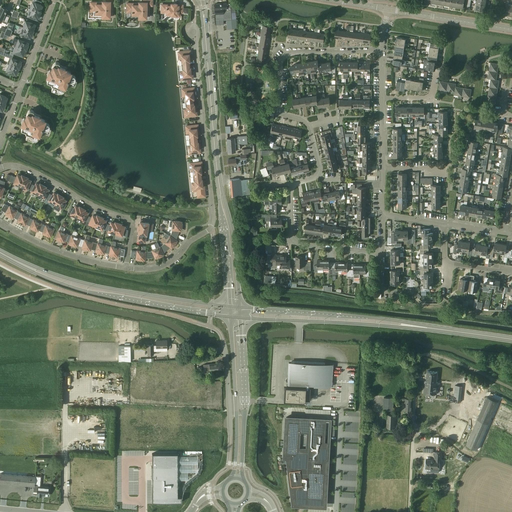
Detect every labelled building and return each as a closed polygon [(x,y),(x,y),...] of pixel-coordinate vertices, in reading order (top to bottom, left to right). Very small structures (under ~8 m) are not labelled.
[(30,9),(29,9),(40,13),(39,12),(42,6),(40,6),(41,2),(36,0),(35,4),(33,3),(32,3),(31,4),(30,5),(30,7),(29,6),(28,8),(30,9)] [(110,14),(112,14),(113,3),(108,3),(108,2),(103,2),(99,2),(99,3),(90,2),(90,3),(90,6),(90,8),(90,11),(96,11),(96,14),(102,14),(102,17),(110,17),(110,14)] [(136,3),(127,3),(127,4),(127,7),(126,9),(127,9),(127,12),(132,12),(132,14),(139,15),(139,18),(146,18),(146,15),(149,15),(149,4),(144,4),(144,2),(139,2),(139,3),(136,3)] [(230,3),(214,4),(216,25),(223,24),(223,20),(226,20),(231,19),(230,3)] [(182,13),(183,5),(176,5),(176,4),(171,4),(171,6),(167,6),(167,5),(162,5),(161,12),(167,13),(167,14),(171,14),(171,15),(172,15),(172,17),(179,17),(180,17),(180,13),(182,13)] [(0,20),(1,21),(0,21),(1,21),(1,20),(7,23),(6,24),(7,24),(10,15),(9,17),(4,14),(5,12),(6,11),(6,9),(6,10),(1,7),(1,6),(0,8),(0,20)] [(40,13),(29,9),(29,10),(28,12),(28,13),(29,13),(28,16),(37,19),(38,17),(40,13)] [(22,27),(33,31),(32,31),(35,25),(32,24),(33,23),(28,22),(26,22),(25,21),(24,22),(23,24),(23,25),(24,26),(24,28),(22,27)] [(260,32),(269,34),(270,31),(271,27),(262,25),(262,29),(261,29),(260,32)] [(33,31),(22,27),(22,28),(21,30),(21,31),(22,32),(21,34),(30,38),(31,35),(31,36),(33,31)] [(295,39),(296,30),(292,30),(292,29),(289,29),(288,38),(291,38),(291,39),(295,39)] [(342,40),(343,31),(340,31),(340,30),(336,29),(335,38),(338,39),(342,40)] [(296,30),(295,39),(299,40),(299,39),(302,40),(303,31),(300,30),(299,31),(296,30)] [(303,31),(302,40),(305,40),(305,41),(309,41),(310,32),(307,32),(307,31),(303,31)] [(343,31),(342,40),(346,40),(349,40),(350,31),(347,31),(347,32),(343,31)] [(350,31),(349,40),(352,41),(356,42),(357,33),(354,32),(353,32),(350,31)] [(260,40),(269,41),(270,37),(269,37),(269,34),(260,32),(260,36),(261,36),(260,40)] [(310,32),(309,41),(313,42),(313,41),(316,42),(317,33),(314,32),(314,33),(310,32)] [(317,33),(316,42),(319,42),(324,43),(325,34),(321,34),(321,33),(317,33)] [(357,33),(356,42),(360,42),(363,42),(364,33),(361,33),(357,33)] [(364,33),(363,42),(366,43),(371,44),(372,35),(368,34),(366,34),(364,33)] [(15,46),(26,50),(27,45),(28,43),(18,39),(18,40),(17,42),(16,43),(16,45),(15,46)] [(259,43),(258,47),(267,48),(268,45),(269,41),(260,40),(259,43)] [(26,50),(15,46),(14,45),(13,47),(15,48),(14,49),(13,51),(13,52),(14,52),(16,53),(16,54),(20,55),(21,55),(23,56),(25,50),(26,50)] [(258,50),(258,54),(267,55),(267,51),(267,48),(258,47),(258,50)] [(183,65),(189,65),(188,62),(189,61),(189,58),(191,58),(190,51),(178,52),(179,59),(182,59),(182,62),(183,62),(183,65)] [(267,55),(258,54),(257,57),(256,61),(265,62),(265,59),(266,59),(267,55)] [(7,64),(19,68),(20,64),(21,62),(9,57),(9,60),(8,61),(7,63),(7,64)] [(312,61),(306,62),(307,70),(307,73),(311,73),(311,74),(314,74),(312,61)] [(64,90),(65,87),(67,88),(69,84),(74,86),(76,80),(75,80),(75,79),(75,78),(75,77),(74,76),(73,75),(72,75),(70,74),(71,72),(65,70),(65,69),(59,66),(60,65),(60,64),(59,64),(59,63),(58,62),(57,62),(56,62),(55,62),(54,63),(54,64),(53,65),(51,70),(49,70),(47,76),(49,77),(47,82),(52,84),(51,85),(53,86),(51,90),(59,93),(59,92),(60,92),(61,92),(62,92),(63,91),(64,91),(64,90)] [(330,62),(324,63),(326,76),(329,76),(329,73),(332,73),(335,72),(335,65),(331,66),(330,62)] [(489,71),(497,72),(499,64),(490,62),(489,71)] [(294,66),(290,67),(291,73),(295,73),(295,72),(299,72),(300,76),(302,76),(300,63),(294,64),(294,66)] [(326,76),(324,63),(318,64),(319,69),(319,68),(320,72),(323,72),(324,76),(326,76)] [(19,68),(7,64),(8,65),(7,67),(6,69),(6,70),(7,71),(9,72),(13,74),(14,73),(16,74),(18,68),(19,68)] [(189,65),(183,65),(184,69),(183,69),(183,72),(180,73),(181,80),(193,78),(192,71),(190,71),(190,68),(189,68),(189,65)] [(497,72),(489,71),(488,78),(491,79),(496,80),(497,72)] [(498,88),(498,85),(499,81),(496,80),(491,79),(489,87),(498,88)] [(447,91),(448,82),(440,81),(439,89),(447,91)] [(447,91),(454,92),(455,87),(456,84),(448,82),(447,91)] [(462,96),(463,88),(455,87),(454,92),(454,95),(462,96)] [(498,88),(489,87),(488,95),(496,96),(498,88)] [(187,103),(193,102),(192,99),(193,99),(193,95),(194,95),(194,88),(182,89),(183,96),(186,96),(186,99),(187,99),(187,103)] [(463,88),(462,96),(470,97),(471,89),(463,88)] [(300,94),(298,94),(300,108),(302,108),(301,106),(306,106),(305,97),(301,98),(300,94)] [(325,98),(324,94),(322,94),(325,108),(326,108),(326,106),(330,105),(329,97),(325,98)] [(496,96),(488,95),(487,103),(495,104),(496,96)] [(193,102),(187,103),(187,106),(187,109),(184,110),(185,117),(197,116),(196,108),(194,109),(194,105),(193,105),(193,102)] [(38,138),(39,135),(41,136),(43,132),(49,134),(51,128),(49,128),(50,127),(50,126),(49,126),(49,125),(49,124),(48,124),(47,123),(46,123),(44,122),(45,120),(39,118),(40,116),(34,114),(34,113),(34,112),(33,112),(33,111),(32,110),(31,110),(30,110),(29,110),(29,111),(28,111),(28,112),(27,113),(25,118),(24,118),(21,124),(23,125),(21,130),(26,131),(25,133),(27,133),(26,138),(33,141),(33,139),(34,140),(35,140),(36,140),(37,139),(38,138)] [(353,127),(358,127),(358,130),(366,130),(366,124),(358,124),(358,121),(354,121),(354,124),(353,124),(353,127)] [(191,140),(197,139),(196,136),(197,136),(197,132),(198,132),(198,125),(186,126),(187,133),(189,133),(190,136),(191,136),(191,140)] [(282,134),(284,126),(278,125),(275,138),(278,138),(278,136),(281,137),(282,134)] [(289,141),(290,136),(294,137),(296,129),(290,128),(287,141),(289,141)] [(321,132),(322,135),(321,136),(323,142),(331,139),(330,136),(334,135),(333,129),(321,132)] [(233,138),(227,139),(227,145),(234,145),(237,145),(237,144),(241,144),(247,144),(247,135),(238,136),(238,138),(233,138)] [(197,139),(191,140),(191,143),(190,143),(191,147),(188,147),(189,154),(200,153),(200,146),(198,146),(198,142),(197,142),(197,139)] [(337,144),(324,147),(325,153),(334,151),(337,150),(336,147),(337,147),(337,144)] [(236,164),(236,161),(241,161),(241,160),(246,159),(246,155),(240,155),(240,157),(235,157),(235,159),(228,159),(229,165),(236,164)] [(340,156),(327,159),(328,165),(337,163),(336,159),(340,158),(340,156)] [(282,160),(283,164),(285,173),(291,171),(289,165),(289,163),(285,164),(284,159),(282,160)] [(296,159),(294,160),(297,175),(303,173),(301,165),(300,161),(297,162),(296,159)] [(292,163),(289,164),(289,165),(291,171),(292,176),(297,175),(294,160),(291,160),(292,163)] [(195,177),(200,176),(200,173),(201,173),(200,170),(202,169),(201,162),(190,163),(190,170),(193,170),(194,174),(195,177)] [(270,163),(271,169),(273,176),(279,174),(277,166),(273,167),(272,162),(270,163)] [(342,165),(337,166),(337,163),(328,165),(330,171),(338,169),(343,168),(342,165)] [(365,176),(365,173),(371,173),(371,167),(362,167),(362,170),(358,170),(357,176),(365,176)] [(14,176),(11,182),(14,183),(20,186),(24,176),(22,175),(19,174),(19,175),(18,175),(16,177),(14,176)] [(27,178),(24,176),(20,186),(27,189),(27,188),(29,190),(32,184),(29,183),(30,180),(29,180),(30,179),(27,178)] [(200,176),(195,177),(195,180),(194,180),(195,184),(192,184),(193,191),(204,190),(204,183),(202,183),(201,180),(200,176)] [(241,195),(241,196),(249,195),(249,187),(245,188),(245,185),(244,183),(240,184),(239,178),(230,179),(231,196),(241,195)] [(36,183),(35,186),(32,184),(29,190),(32,191),(38,194),(43,185),(40,184),(38,183),(37,184),(36,183)] [(352,190),(352,193),(358,193),(366,193),(366,187),(362,187),(361,187),(361,184),(352,184),(352,190)] [(43,185),(38,194),(43,197),(42,200),(45,202),(47,199),(50,194),(47,192),(48,190),(47,189),(48,188),(45,187),(43,185)] [(342,186),(338,187),(338,186),(336,186),(337,191),(333,192),(335,200),(341,198),(340,195),(344,195),(342,186)] [(326,188),(329,201),(335,200),(333,192),(330,192),(329,188),(326,188)] [(309,192),(310,200),(314,199),(315,204),(317,204),(314,191),(309,192)] [(50,194),(47,199),(49,200),(55,204),(60,195),(58,194),(55,192),(55,193),(54,193),(52,195),(50,194)] [(308,206),(307,201),(310,200),(309,192),(303,193),(304,198),(301,198),(303,207),(308,206)] [(55,204),(53,208),(59,211),(61,208),(63,209),(67,204),(64,203),(66,200),(65,200),(65,199),(63,197),(60,195),(55,204)] [(280,197),(270,197),(264,197),(264,204),(273,204),(273,212),(279,211),(279,204),(281,204),(280,197)] [(1,210),(6,213),(6,214),(7,215),(8,215),(10,217),(11,217),(13,218),(13,217),(17,211),(19,206),(16,204),(13,209),(10,207),(5,204),(1,210)] [(74,208),(71,207),(68,212),(71,214),(77,217),(82,208),(79,207),(77,206),(76,207),(75,206),(74,208)] [(82,208),(77,217),(83,221),(83,220),(86,222),(89,216),(86,215),(87,213),(87,212),(87,211),(85,210),(82,208)] [(488,210),(487,218),(496,219),(498,208),(495,208),(494,209),(491,209),(491,210),(489,210),(488,210)] [(13,217),(18,220),(18,221),(19,222),(20,222),(22,224),(23,224),(25,224),(29,217),(31,213),(28,211),(25,215),(22,214),(21,214),(17,211),(13,217)] [(86,222),(85,225),(88,226),(89,224),(96,226),(100,217),(97,216),(94,215),(94,216),(93,215),(92,218),(89,216),(86,222)] [(272,215),(265,215),(265,217),(265,221),(270,221),(270,226),(271,226),(271,229),(277,229),(277,226),(281,226),(281,219),(276,219),(274,219),(272,219),(272,215)] [(25,224),(31,226),(30,227),(32,228),(32,229),(35,230),(36,230),(38,231),(38,230),(41,224),(43,218),(40,217),(37,222),(34,220),(29,217),(25,224)] [(102,229),(105,230),(107,224),(104,223),(106,221),(105,220),(105,219),(102,218),(100,217),(96,226),(102,229)] [(138,237),(137,241),(145,243),(146,239),(146,235),(147,235),(148,230),(149,230),(150,224),(149,223),(145,222),(145,221),(145,220),(141,219),(140,221),(139,225),(138,225),(137,229),(139,229),(138,234),(138,237)] [(170,236),(176,241),(179,230),(180,230),(180,229),(181,229),(181,228),(181,225),(181,224),(181,223),(179,222),(176,222),(176,221),(175,221),(175,222),(173,222),(170,222),(169,226),(173,226),(172,230),(170,236)] [(312,225),(310,233),(316,234),(318,221),(316,221),(315,226),(312,225)] [(46,226),(41,224),(38,230),(43,232),(43,233),(45,234),(44,234),(45,235),(45,234),(48,236),(49,236),(50,236),(56,224),(52,222),(50,227),(46,226)] [(111,223),(110,225),(107,224),(105,230),(108,231),(115,233),(118,223),(115,222),(115,223),(112,222),(112,223),(111,223)] [(340,222),(340,227),(336,226),(335,234),(341,235),(342,228),(346,229),(347,223),(340,222)] [(118,223),(115,233),(123,235),(125,229),(124,229),(124,226),(123,226),(124,225),(121,224),(118,223)] [(62,232),(64,227),(61,226),(56,238),(58,239),(57,240),(58,240),(58,239),(61,240),(61,241),(62,241),(63,241),(64,241),(69,242),(72,236),(66,234),(62,232)] [(422,239),(424,239),(433,239),(433,233),(430,233),(430,229),(424,229),(420,229),(420,233),(422,233),(422,239)] [(357,235),(357,239),(363,239),(363,236),(366,236),(370,236),(370,230),(362,230),(362,233),(357,233),(357,235)] [(75,237),(77,232),(73,231),(72,236),(69,242),(69,243),(71,244),(71,245),(72,244),(74,245),(74,246),(75,246),(75,245),(77,246),(77,245),(83,247),(85,240),(79,239),(79,238),(75,237)] [(391,233),(391,235),(391,243),(394,243),(397,243),(397,240),(401,240),(401,231),(394,231),(394,233),(391,233)] [(401,231),(401,240),(407,240),(407,243),(411,243),(411,235),(408,235),(408,231),(401,231)] [(160,247),(163,254),(171,247),(172,248),(173,246),(174,246),(173,246),(175,243),(176,243),(175,242),(176,241),(170,236),(165,233),(163,236),(167,240),(165,243),(160,247)] [(88,241),(89,236),(86,235),(85,240),(83,247),(82,248),(84,248),(84,249),(85,249),(87,250),(88,250),(88,249),(90,250),(90,249),(96,251),(98,244),(92,243),(92,242),(88,241)] [(102,245),(102,239),(99,238),(98,244),(96,251),(98,252),(97,252),(98,253),(98,252),(101,253),(102,253),(104,253),(110,254),(111,247),(106,246),(102,245)] [(428,246),(433,246),(433,239),(424,239),(424,242),(422,242),(422,245),(420,245),(420,249),(428,249),(428,246)] [(119,248),(115,247),(116,242),(112,241),(111,247),(110,254),(110,255),(111,255),(116,256),(117,256),(118,255),(124,256),(125,249),(119,248)] [(459,251),(462,251),(464,242),(458,241),(458,245),(455,244),(453,253),(456,253),(459,253),(459,251)] [(464,242),(462,251),(468,252),(468,255),(471,255),(472,249),(469,248),(469,246),(470,243),(464,242)] [(152,251),(145,252),(145,259),(155,257),(156,258),(157,257),(157,258),(158,257),(161,256),(162,256),(161,255),(163,255),(163,254),(160,247),(159,246),(159,247),(157,243),(154,244),(151,245),(153,250),(152,251)] [(493,252),(499,253),(501,244),(495,243),(494,248),(491,248),(490,252),(490,255),(493,255),(493,252)] [(472,249),(471,255),(474,256),(475,253),(480,254),(482,245),(476,244),(475,249),(472,249)] [(501,244),(499,253),(505,254),(504,257),(507,258),(509,251),(506,250),(506,248),(507,245),(501,244)] [(480,254),(480,257),(489,258),(490,255),(490,252),(487,251),(488,246),(482,245),(480,254)] [(144,260),(145,259),(145,252),(146,246),(142,246),(141,252),(137,251),(131,250),(130,257),(137,258),(136,259),(138,259),(138,260),(139,260),(142,260),(143,260),(144,260)] [(391,250),(391,256),(400,256),(400,253),(402,253),(402,251),(403,251),(403,247),(401,247),(395,246),(395,250),(391,250)] [(428,249),(420,249),(420,254),(423,254),(423,259),(433,259),(433,253),(428,253),(428,249)] [(267,255),(267,263),(271,263),(271,268),(276,268),(276,265),(279,265),(279,255),(276,255),(271,255),(267,255)] [(289,269),(289,265),(290,265),(290,259),(286,259),(286,255),(282,255),(279,255),(279,265),(279,269),(289,269)] [(395,267),(403,267),(403,262),(400,262),(400,256),(391,256),(391,263),(395,263),(395,267)] [(310,262),(304,262),(304,257),(297,257),(297,266),(301,266),(301,269),(304,269),(304,271),(311,271),(310,262)] [(433,259),(423,259),(423,265),(420,265),(420,270),(428,270),(428,266),(433,266),(433,259)] [(317,272),(317,270),(323,270),(323,260),(317,260),(317,266),(314,266),(314,272),(317,272)] [(323,260),(323,270),(329,270),(329,274),(332,274),(332,267),(329,267),(329,260),(323,260)] [(341,272),(341,262),(335,262),(335,267),(332,267),(332,274),(338,274),(338,272),(341,272)] [(341,262),(341,272),(347,272),(347,276),(350,276),(351,270),(347,270),(347,262),(341,262)] [(351,270),(350,276),(353,276),(354,276),(354,278),(360,278),(360,277),(360,274),(360,264),(354,264),(354,270),(351,270)] [(369,270),(366,270),(366,264),(360,264),(360,274),(366,274),(366,276),(369,276),(369,270)] [(391,277),(400,277),(400,271),(403,271),(403,267),(395,267),(395,270),(391,270),(391,277)] [(428,270),(420,270),(420,274),(424,274),(424,280),(433,280),(433,273),(428,273),(428,270)] [(467,289),(470,275),(466,274),(465,280),(461,279),(459,288),(467,289)] [(264,283),(276,284),(276,276),(265,275),(264,283)] [(470,275),(467,289),(468,290),(468,293),(475,294),(475,291),(476,291),(478,282),(473,281),(474,276),(470,275)] [(489,291),(489,287),(492,287),(494,280),(488,279),(487,283),(484,283),(482,290),(489,291)] [(421,290),(430,291),(430,287),(433,287),(433,280),(424,280),(424,286),(421,286),(421,290)] [(502,286),(499,285),(500,281),(494,280),(492,287),(496,288),(495,292),(501,293),(502,286)] [(153,345),(147,345),(147,352),(147,354),(147,355),(154,355),(153,348),(157,348),(167,348),(167,341),(157,341),(157,345),(153,345)] [(118,346),(119,362),(130,362),(130,346),(118,346)] [(221,370),(220,363),(209,364),(209,365),(203,365),(204,374),(207,374),(207,369),(210,369),(210,371),(221,370)] [(309,384),(331,385),(332,365),(289,363),(288,376),(287,376),(287,377),(286,377),(286,378),(286,379),(286,380),(286,381),(286,382),(287,382),(288,382),(287,386),(284,386),(283,400),(305,402),(305,400),(309,400),(310,387),(309,387),(309,384)] [(425,382),(424,393),(436,394),(437,387),(439,387),(439,383),(436,382),(437,372),(427,371),(427,375),(426,382),(425,382)] [(384,397),(383,410),(393,410),(394,398),(384,397)] [(488,425),(498,402),(487,397),(466,445),(477,450),(488,425)] [(411,412),(412,399),(403,398),(402,405),(405,405),(405,406),(405,411),(411,412)] [(121,407),(121,418),(163,417),(163,421),(176,421),(176,410),(165,411),(165,408),(137,408),(137,407),(121,407)] [(398,428),(398,415),(387,414),(386,428),(398,428)] [(286,417),(284,457),(292,458),(294,469),(290,470),(289,470),(289,471),(289,478),(290,484),(291,484),(291,485),(292,485),(296,484),(297,490),(296,490),(297,494),(298,499),(312,500),(316,500),(319,500),(320,487),(320,483),(320,481),(321,481),(321,466),(321,459),(327,460),(328,441),(325,441),(326,419),(286,417)] [(160,438),(160,426),(138,426),(138,438),(160,438)] [(426,460),(426,469),(427,469),(426,472),(432,473),(439,473),(439,469),(440,461),(441,461),(442,452),(435,452),(434,460),(426,460)] [(157,453),(152,453),(152,454),(152,502),(177,502),(182,502),(182,496),(177,496),(177,454),(157,454),(157,453)] [(0,473),(0,478),(0,483),(32,486),(34,486),(35,476),(32,476),(25,475),(21,475),(11,474),(7,474),(0,473)] [(34,486),(34,492),(37,492),(37,495),(42,496),(42,495),(48,496),(49,487),(38,487),(39,477),(35,476),(34,486)]
